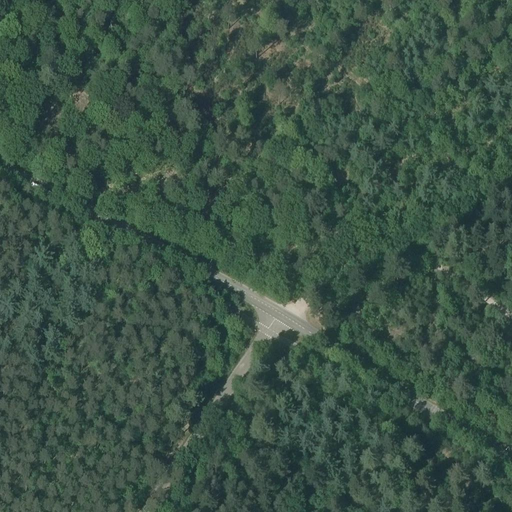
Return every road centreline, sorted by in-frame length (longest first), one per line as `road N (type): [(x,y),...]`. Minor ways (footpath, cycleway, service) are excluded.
road 1 (track): [(387,253),(81,39)]
road 2 (tertiary): [(280,315),(0,165)]
road 3 (tertiary): [(511,464),(280,315)]
road 4 (track): [(511,180),(280,315)]
road 5 (unclassified): [(151,511),(265,332)]
road 6 (unknown): [(71,0),(0,100)]
